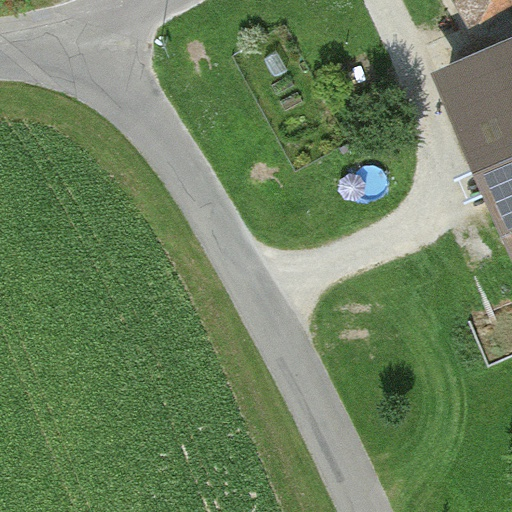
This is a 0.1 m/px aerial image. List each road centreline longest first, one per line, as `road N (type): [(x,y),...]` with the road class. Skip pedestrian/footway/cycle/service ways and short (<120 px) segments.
road 1 (unclassified): [(74,53),(157,123),(369,511)]
road 2 (track): [(387,0),(418,67),(442,175),(412,224),(259,304)]
